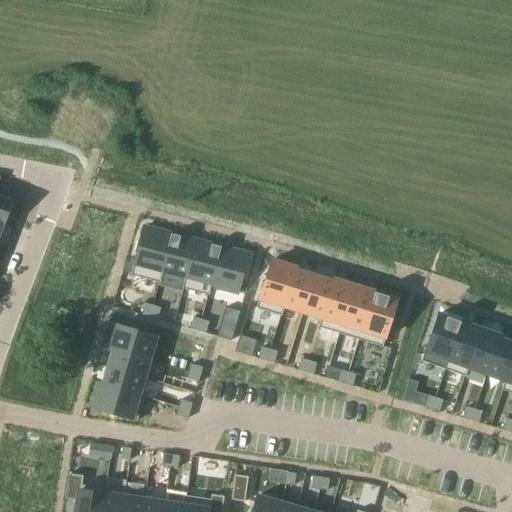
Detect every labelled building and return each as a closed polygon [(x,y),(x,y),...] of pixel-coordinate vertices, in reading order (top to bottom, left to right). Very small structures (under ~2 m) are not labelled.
[(0,221),(3,223),(3,224),(4,224),(4,223),(12,201),(0,196),(0,221)] [(136,253),(130,275),(158,282),(159,282),(161,273),(171,234),(143,227),(139,239),(137,239),(134,252),(136,253)] [(171,234),(161,273),(184,279),(185,279),(195,240),(171,234)] [(184,279),(181,288),(182,288),(207,295),(208,295),(210,286),(209,285),(219,247),(195,240),(185,279),(184,279)] [(219,247),(209,285),(210,286),(237,292),(240,280),(243,281),(246,267),(244,266),(247,254),(219,247)] [(270,260),(256,307),(279,315),(281,315),(283,306),(282,306),(283,304),(294,267),(270,260)] [(283,304),(282,306),(283,306),(302,312),(313,275),(295,269),(295,268),(294,267),(283,304)] [(313,275),(302,312),(320,317),(321,318),(333,279),(332,279),(332,280),(313,275)] [(320,317),(317,327),(318,327),(338,333),(353,286),(333,279),(321,318),(320,317)] [(353,286),(338,333),(358,339),(372,292),(353,286)] [(372,292),(358,339),(381,346),(396,299),(372,292)] [(145,303),(141,314),(149,317),(152,305),(145,303)] [(152,305),(149,317),(156,319),(160,307),(152,305)] [(424,351),(421,360),(443,368),(446,359),(447,360),(461,322),(437,314),(424,351)] [(193,317),(189,328),(197,331),(200,319),(193,317)] [(200,319),(197,331),(205,333),(208,321),(200,319)] [(446,359),(443,368),(464,376),(468,367),(467,367),(480,329),(461,322),(447,360),(446,359)] [(117,325),(109,350),(110,350),(111,349),(148,360),(155,336),(117,325)] [(480,329),(467,367),(468,367),(486,374),(499,336),(480,329)] [(499,336),(486,374),(504,380),(505,381),(511,361),(511,341),(500,338),(500,336),(499,336)] [(261,346),(258,358),(265,361),(269,349),(261,346)] [(110,350),(106,366),(143,377),(143,376),(148,360),(111,349),(110,350)] [(269,349),(265,361),(273,363),(277,351),(269,349)] [(300,358),(297,370),(305,372),(308,360),(300,358)] [(308,360),(305,372),(312,374),(316,362),(308,360)] [(504,380),(501,389),(502,390),(511,393),(511,361),(505,381),(504,380)] [(200,375),(202,367),(190,364),(188,371),(200,375)] [(101,383),(101,384),(138,395),(137,396),(142,397),(142,396),(147,379),(148,378),(143,376),(143,377),(106,366),(101,383)] [(340,369),(336,381),(344,383),(347,372),(340,369)] [(197,383),(200,375),(188,371),(186,379),(197,383)] [(347,372),(344,383),(352,386),(355,374),(347,372)] [(99,384),(92,408),(131,419),(135,420),(142,397),(137,396),(138,395),(101,384),(101,383),(100,382),(99,384)] [(427,395),(423,407),(431,409),(434,397),(427,395)] [(434,397),(431,409),(439,411),(442,399),(434,397)] [(192,403),(180,399),(177,407),(189,411),(192,403)] [(466,406),(462,418),(470,420),(473,409),(466,406)] [(187,418),(189,411),(177,407),(175,415),(187,418)] [(473,409),(470,420),(478,423),(481,411),(473,409)] [(511,419),(505,418),(501,429),(509,432),(511,422),(511,419)] [(122,447),(120,459),(129,460),(130,448),(122,447)] [(130,448),(129,460),(137,461),(138,449),(130,448)] [(163,453),(161,465),(169,466),(171,454),(163,453)] [(171,454),(169,466),(177,467),(179,455),(171,454)] [(68,473),(64,498),(77,500),(74,511),(100,511),(103,493),(104,493),(105,488),(104,488),(81,485),(82,476),(68,473)] [(288,473),(286,484),(293,485),(295,474),(288,473)] [(234,475),(231,499),(243,501),(247,477),(234,475)] [(312,476),(311,488),(319,489),(320,477),(312,476)] [(320,477),(319,489),(327,490),(329,478),(320,477)] [(103,493),(100,511),(120,511),(123,496),(125,481),(106,478),(105,488),(104,493),(103,493)] [(184,505),(182,511),(220,511),(223,496),(210,494),(210,499),(184,495),(183,505),(184,505)] [(256,495),(250,511),(277,511),(280,503),(256,495)] [(123,496),(120,511),(141,511),(143,499),(123,496)] [(143,499),(141,511),(162,511),(163,502),(143,499)] [(163,502),(162,511),(182,511),(184,505),(183,505),(163,502)] [(280,503),(277,511),(294,511),(296,508),(296,507),(280,503)]
